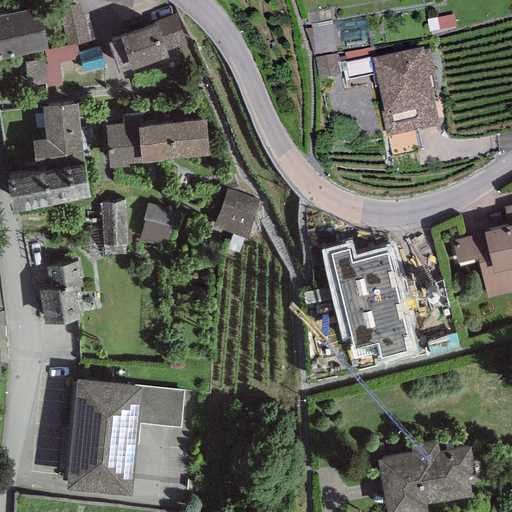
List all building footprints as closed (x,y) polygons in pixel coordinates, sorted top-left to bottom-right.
[(81,4),(59,8),(67,47),(77,45),(89,42),(81,4)] [(0,15),(0,59),(44,51),(48,50),(39,8),(0,15)] [(119,35),(132,72),(169,58),(166,51),(187,43),(177,14),(119,35)] [(334,18),(316,21),(321,48),(339,44),(334,18)] [(78,53),(77,45),(67,47),(48,50),(44,51),(46,60),(47,65),(44,65),(47,84),(48,88),(63,86),(59,64),(80,59),(78,53)] [(99,47),(78,53),(80,59),(83,73),(104,67),(99,47)] [(423,48),(372,58),(383,111),(381,112),(386,138),(439,127),(432,93),(438,92),(429,49),(423,50),(423,48)] [(47,65),(46,60),(24,63),(27,87),(47,84),(44,65),(47,65)] [(79,104),(43,107),(46,140),(32,141),(36,174),(44,173),(45,176),(83,168),(79,104)] [(206,121),(138,127),(141,164),(166,162),(166,160),(209,156),(206,121)] [(105,125),(109,169),(129,167),(129,165),(141,164),(138,127),(138,122),(105,125)] [(83,168),(45,176),(52,206),(90,198),(83,168)] [(52,206),(45,176),(44,173),(36,174),(6,181),(14,215),(52,206)] [(260,200),(227,188),(213,227),(247,239),(260,200)] [(125,201),(100,203),(102,247),(128,247),(125,201)] [(180,214),(148,203),(143,219),(146,220),(140,240),(166,248),(171,230),(175,231),(180,214)] [(478,259),(487,298),(511,292),(511,226),(508,227),(453,241),(459,264),(478,259)] [(424,238),(397,239),(398,264),(425,263),(424,238)] [(377,344),(381,359),(407,352),(403,337),(407,336),(387,254),(352,263),(349,250),(330,255),(354,350),(377,344)] [(77,263),(46,268),(50,291),(39,292),(45,327),(78,321),(73,289),(82,287),(77,263)] [(181,382),(75,376),(69,483),(139,487),(143,421),(179,423),(181,382)] [(378,461),(386,511),(426,511),(428,511),(427,506),(474,498),(469,474),(476,473),(471,446),(440,452),(437,440),(410,444),(412,452),(382,458),(382,461),(378,461)]
